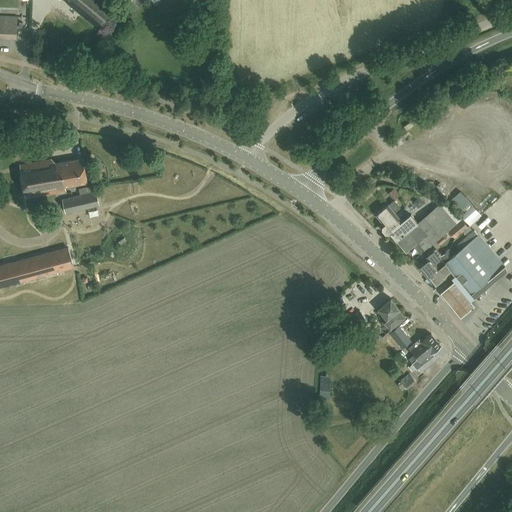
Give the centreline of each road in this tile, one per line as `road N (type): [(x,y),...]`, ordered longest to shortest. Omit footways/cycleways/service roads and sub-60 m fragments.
road 1 (unclassified): [(246,160),(276,127),(339,83),(511,14)]
road 2 (trunk): [(511,33),(409,89),(300,193)]
road 3 (secondary): [(467,348),(373,251),(300,193)]
road 4 (secondary): [(246,160),(135,113),(34,91)]
road 5 (trunk): [(467,348),(325,511)]
road 6 (trunk): [(369,511),(511,348)]
